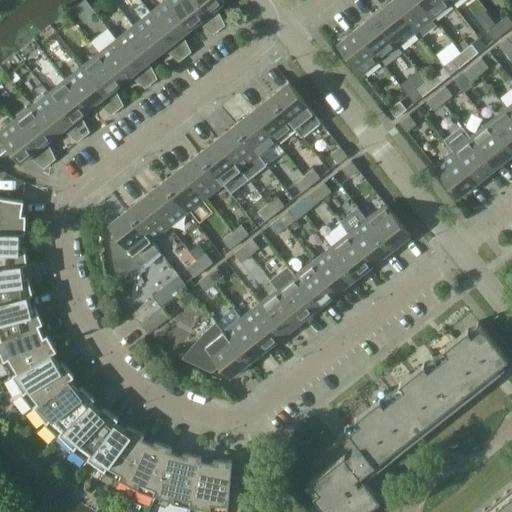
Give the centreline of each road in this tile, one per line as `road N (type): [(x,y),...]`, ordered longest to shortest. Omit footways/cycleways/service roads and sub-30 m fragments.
road 1 (residential): [(280,27),(78,180),(63,215),(67,265),(89,323),(122,373),(193,414),(256,420),(466,259)]
road 2 (residential): [(466,259),(280,27)]
